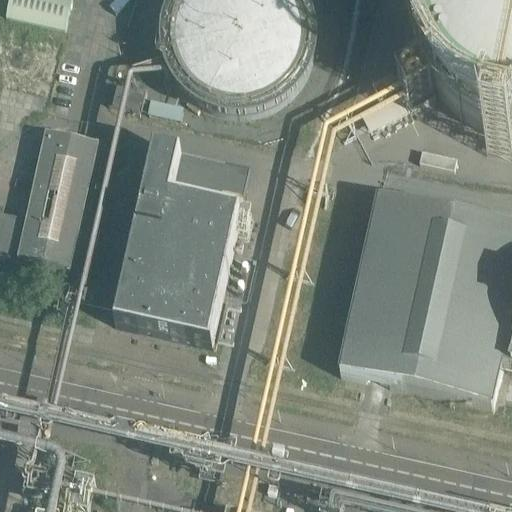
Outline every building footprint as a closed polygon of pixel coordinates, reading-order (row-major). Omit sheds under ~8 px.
[(68,31),(73,0),(11,0),(8,20),(68,31)] [(311,54),(311,52),(310,39),(306,26),(300,14),(292,4),(288,0),(192,0),(183,11),(176,22),(172,35),(170,42),(170,51),(171,65),(175,79),(181,90),(189,101),(200,110),(211,116),(225,121),(238,123),(251,123),(265,119),(272,116),(279,112),(289,104),(295,98),(299,93),(306,80),(310,68),(311,54)] [(511,0),(421,0),(419,11),(416,30),(417,49),(421,68),(429,86),(439,102),(452,116),(467,128),(485,137),(503,143),(511,143),(511,0)] [(145,96),(113,89),(108,109),(141,116),(145,96)] [(48,138),(29,224),(0,217),(0,260),(85,279),(85,278),(84,278),(98,217),(89,216),(97,181),(106,183),(112,154),(103,152),(104,151),(97,150),(97,149),(48,138)] [(151,166),(115,329),(117,329),(212,350),(214,342),(223,300),(233,258),(241,222),(241,221),(242,218),(241,218),(242,217),(250,179),(251,175),(250,174),(233,172),(226,171),(156,155),(156,154),(154,153),(153,157),(152,162),(151,166)] [(454,175),(454,174),(456,163),(421,156),(419,167),(454,175)] [(501,370),(511,321),(511,233),(379,204),(340,379),(492,413),(501,370)] [(511,321),(501,370),(511,372),(511,321)] [(278,491),(269,489),(267,497),(276,499),(278,491)]
